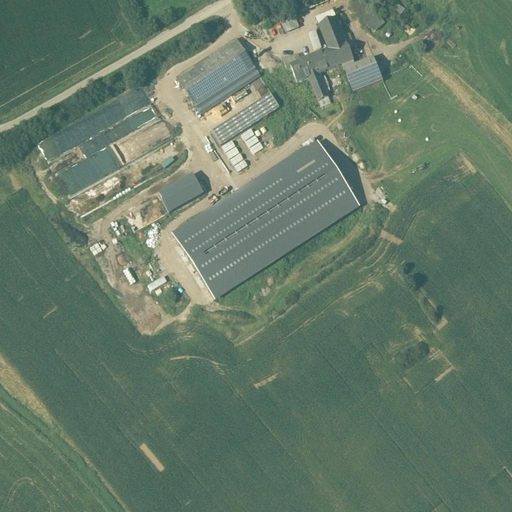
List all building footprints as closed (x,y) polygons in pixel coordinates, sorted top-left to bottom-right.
[(291,18),(295,17),(326,3),(326,2),(329,0),(302,0),(286,7),(291,17),(291,18)] [(359,1),(350,8),(375,32),(384,24),(379,19),(359,1)] [(405,11),(398,5),(392,14),(399,20),(405,11)] [(331,13),(314,20),(328,53),(289,68),(296,85),(309,80),(319,104),(329,100),(319,76),(341,67),(354,95),(384,83),(373,60),(355,68),(346,45),(345,46),(331,13)] [(291,17),(279,22),(285,34),(299,28),(295,17),(291,18),(291,17)] [(234,43),(174,81),(199,118),(258,79),(234,43)] [(466,70),(461,77),(473,84),(478,77),(466,70)] [(279,109),(271,96),(212,134),(221,148),(279,109)] [(155,139),(168,133),(162,120),(143,129),(147,136),(146,132),(150,130),(155,139)] [(47,142),(39,145),(44,158),(49,156),(47,153),(51,151),(47,142)] [(317,147),(175,239),(215,300),(358,208),(317,147)] [(256,166),(270,159),(265,148),(251,155),(256,166)] [(69,192),(99,178),(91,162),(70,172),(71,174),(58,180),(68,201),(73,199),(69,192)] [(193,176),(158,196),(169,216),(204,196),(193,176)] [(152,246),(143,251),(154,273),(164,268),(152,246)] [(153,295),(176,287),(173,278),(150,286),(153,295)]
